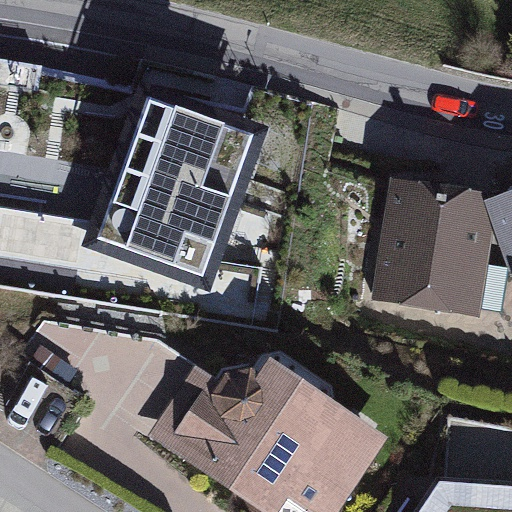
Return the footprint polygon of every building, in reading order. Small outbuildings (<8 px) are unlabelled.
[(250,120),(166,90),(132,185),(118,199),(96,260),(197,296),(225,218),(216,215),(250,120)] [(484,179),(391,163),(372,297),(479,313),(494,219),(483,187),(484,179)] [(511,177),(483,187),(494,219),(511,271),(511,177)] [(42,368),(53,350),(39,342),(29,360),(42,368)] [(197,358),(147,433),(267,511),(280,511),(289,499),(309,511),(341,511),(396,429),(271,347),(261,361),(254,356),(226,362),(219,372),(197,358)] [(56,353),(45,371),(62,381),(73,364),(56,353)] [(511,511),(511,477),(441,471),(414,511),(511,511)]
